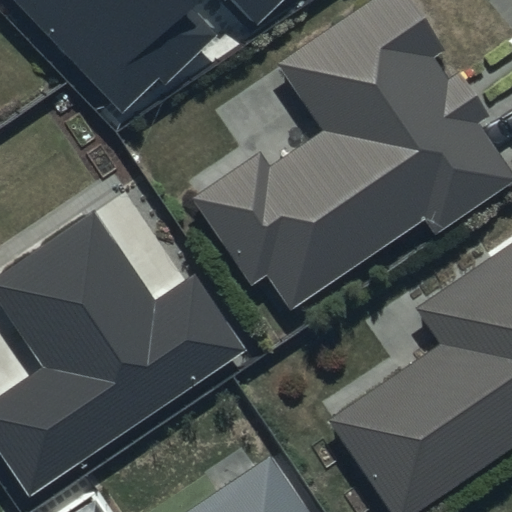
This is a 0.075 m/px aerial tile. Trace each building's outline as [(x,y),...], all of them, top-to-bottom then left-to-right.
[(11,0),(123,120),(217,33),(186,0),(232,0),(256,26),(284,0),(11,0)] [(408,0),(374,0),(279,65),(323,131),(269,168),(259,153),(191,199),(251,286),(269,274),(290,306),(422,217),(435,236),(511,183),(511,171),(479,123),(489,117),(457,70),(448,76),(436,58),(444,52),(408,0)] [(153,302),(92,212),(0,273),(0,306),(40,366),(0,392),(0,452),(28,494),(247,349),(196,273),(153,302)] [(511,242),(415,309),(438,343),(325,420),(387,511),(415,511),(511,446),(511,242)] [(308,511),(271,456),(187,511),(308,511)]
